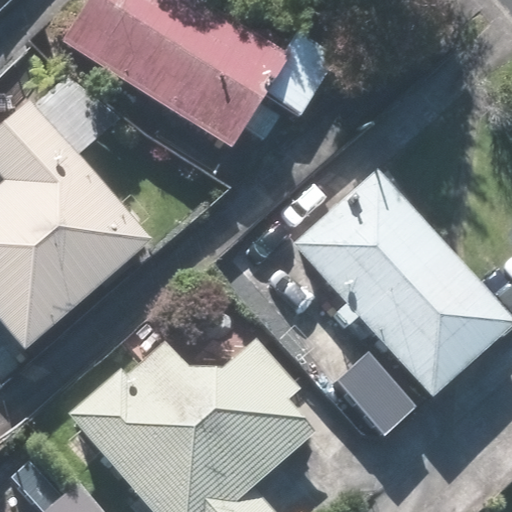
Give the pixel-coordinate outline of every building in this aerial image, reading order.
[(238,150),(272,94),(310,117),(345,60),(307,37),(295,55),(203,0),(95,0),(67,46),(238,150)] [(0,315),(35,353),(159,239),(84,158),(122,123),(83,80),(45,116),(33,103),(0,133),(0,315)] [(511,307),(390,166),(282,259),(347,334),(364,318),(435,401),(511,334),(511,307)] [(162,336),(69,418),(151,511),(274,511),(258,493),(322,436),(295,406),(307,395),(261,343),(235,366),(206,333),(179,356),(162,336)] [(420,410),(370,349),(333,380),(383,440),(420,410)] [(107,511),(80,482),(47,511),(107,511)]
